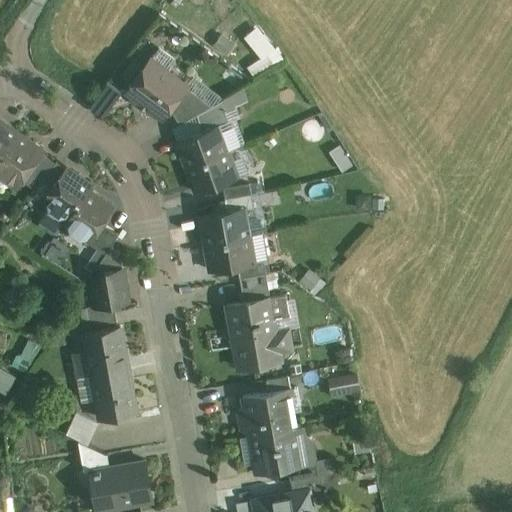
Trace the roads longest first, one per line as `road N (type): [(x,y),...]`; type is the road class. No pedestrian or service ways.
road 1 (residential): [(160,282),(144,200),(115,149),(0,67)]
road 2 (residential): [(201,511),(160,282)]
